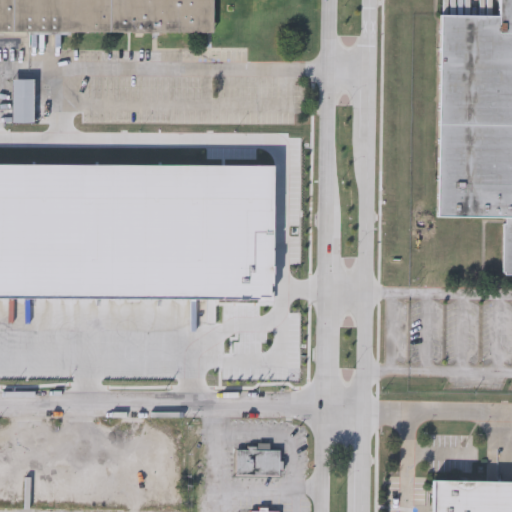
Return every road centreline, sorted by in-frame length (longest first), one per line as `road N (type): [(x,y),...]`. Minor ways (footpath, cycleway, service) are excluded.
road 1 (secondary): [(327,0),(323,511)]
road 2 (residential): [(0,406),(367,409)]
road 3 (secondary): [(367,409),(371,138)]
